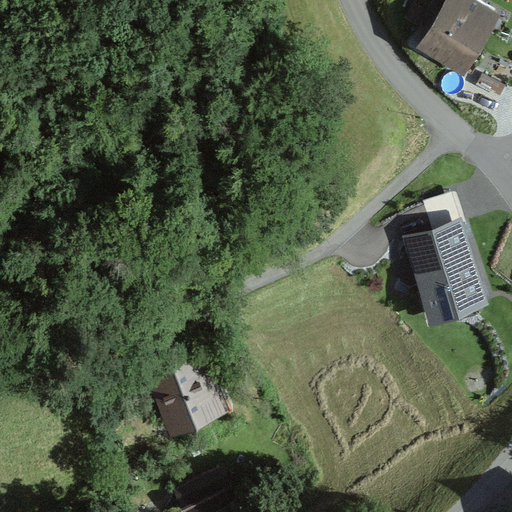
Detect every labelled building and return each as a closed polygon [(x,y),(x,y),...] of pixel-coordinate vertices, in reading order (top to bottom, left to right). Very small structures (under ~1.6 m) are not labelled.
[(476,62),(471,59),(501,9),(486,0),(441,0),(416,43),(464,71),(466,67),(471,70),(476,62)] [(511,94),(511,65),(499,59),(484,86),(506,96),(508,92),(511,94)] [(457,188),(423,199),(430,221),(401,231),(430,317),(496,295),(471,219),(467,220),(457,188)] [(228,401),(216,376),(220,374),(209,353),(205,355),(200,345),(144,373),(172,429),(228,401)] [(201,511),(239,495),(224,462),(173,485),(185,511),(201,511)]
